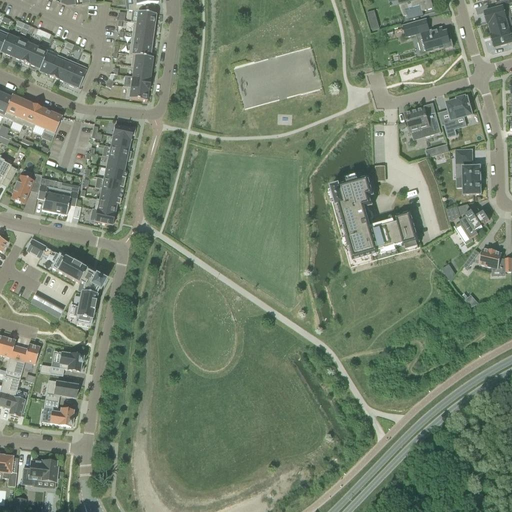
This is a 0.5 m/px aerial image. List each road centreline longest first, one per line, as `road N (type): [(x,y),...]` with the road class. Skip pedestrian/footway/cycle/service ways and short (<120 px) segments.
road 1 (residential): [(23,227),(127,250),(83,449)]
road 2 (secondary): [(511,360),(442,404),(332,511)]
road 3 (secondary): [(348,511),(407,449),(511,372)]
road 4 (residential): [(0,75),(79,109),(143,116)]
road 5 (residential): [(511,207),(500,193),(497,139),(480,76)]
road 6 (residential): [(173,0),(163,100),(154,115),(143,116)]
road 7 (residential): [(480,76),(389,103),(380,102),(375,81)]
